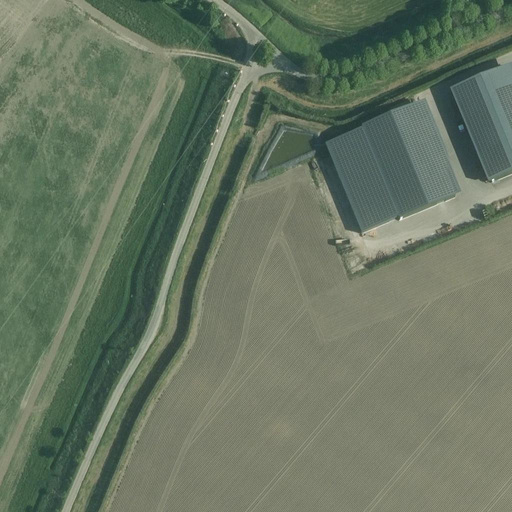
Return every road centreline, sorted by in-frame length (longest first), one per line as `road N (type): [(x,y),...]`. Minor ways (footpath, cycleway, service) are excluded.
road 1 (unclassified): [(61,511),(150,334),(246,76)]
road 2 (unclassified): [(287,67),(344,79),(511,8)]
road 3 (unknown): [(511,56),(459,81),(441,100),(467,186),(485,195),(511,183)]
